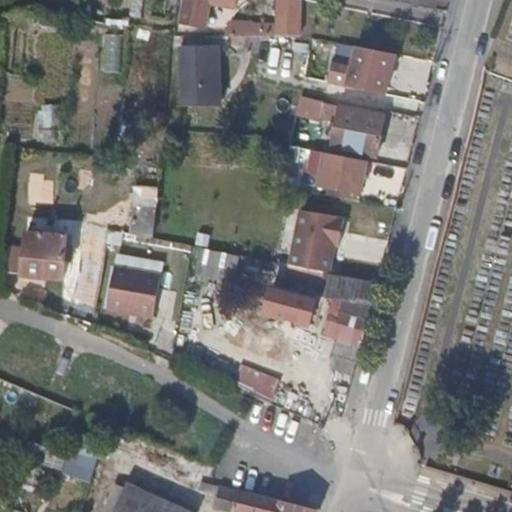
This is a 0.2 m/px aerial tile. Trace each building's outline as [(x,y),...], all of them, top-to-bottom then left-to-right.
[(240,0),(184,0),(181,21),(208,26),(212,7),(238,11),(240,0)] [(274,39),(275,24),(229,23),(228,38),(274,39)] [(214,47),(182,47),(182,48),(179,48),(180,61),(183,62),(183,105),(216,105),(216,102),(221,102),(221,56),(214,56),(214,47)] [(349,88),(389,97),(398,58),(359,49),(349,88)] [(323,114),(326,100),(307,97),(305,111),(323,114)] [(65,131),(64,107),(46,108),(47,132),(65,131)] [(386,116),(339,107),(332,147),(377,156),(386,116)] [(321,188),(360,197),(368,163),(329,154),(321,188)] [(328,272),(333,273),(344,221),(303,212),(292,265),(328,272)] [(71,236),(27,231),(24,255),(7,253),(5,275),(66,281),(71,236)] [(228,276),(232,261),(197,253),(191,279),(226,287),(228,276)] [(237,262),(232,261),(228,276),(234,278),(237,262)] [(257,266),(237,262),(234,278),(253,282),(257,266)] [(310,269),(292,265),(289,281),(307,285),(310,269)] [(162,275),(117,266),(108,310),(154,319),(162,275)] [(325,288),(328,272),(310,269),(307,285),(325,288)] [(334,368),(355,374),(379,283),(333,273),(328,272),(325,288),(323,296),(337,300),(331,321),(345,325),(340,341),(334,368)] [(313,326),(316,317),(320,299),(271,286),(268,299),(272,301),(269,314),(313,326)] [(316,317),(331,321),(337,300),(323,296),(321,296),(320,299),(316,317)] [(327,338),(340,341),(345,325),(331,321),(327,338)] [(231,388),(271,404),(280,381),(241,365),(231,388)] [(199,489),(201,482),(186,478),(184,490),(198,493),(199,489)] [(320,511),(321,511),(297,502),(245,481),(242,492),(240,492),(234,511),(320,511)] [(221,487),(201,482),(199,489),(220,494),(221,487)] [(183,511),(129,487),(117,511),(183,511)]
